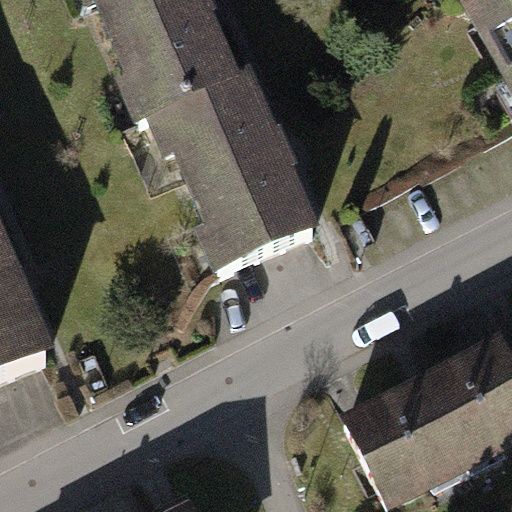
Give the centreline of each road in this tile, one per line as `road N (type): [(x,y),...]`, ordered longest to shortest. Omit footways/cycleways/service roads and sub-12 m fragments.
road 1 (residential): [(222,401),(511,263)]
road 2 (residential): [(0,511),(222,401)]
road 3 (residential): [(268,511),(222,401)]
